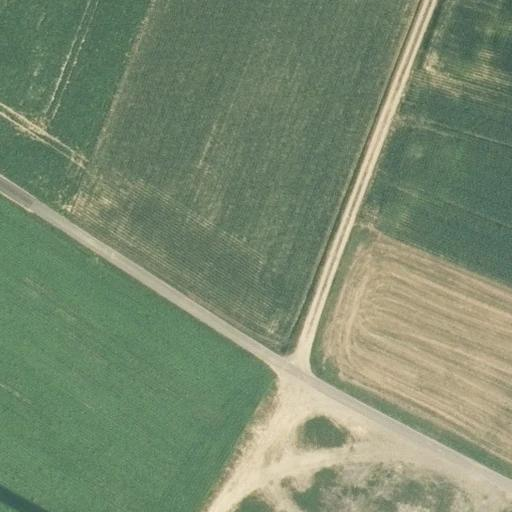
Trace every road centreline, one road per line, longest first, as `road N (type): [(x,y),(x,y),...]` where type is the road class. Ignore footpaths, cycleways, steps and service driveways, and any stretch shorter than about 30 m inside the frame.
road 1 (unclassified): [(511,492),(268,362),(0,186)]
road 2 (track): [(436,0),(292,375)]
